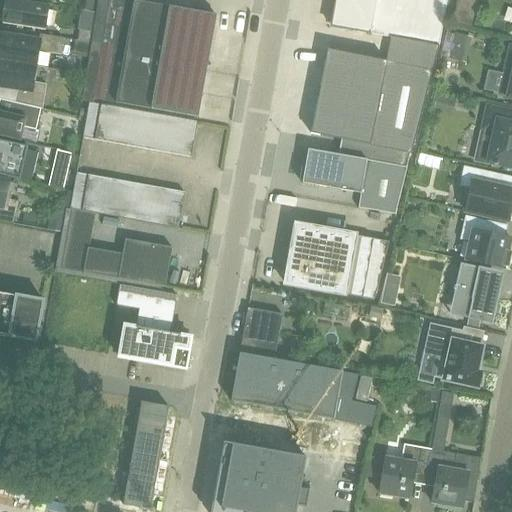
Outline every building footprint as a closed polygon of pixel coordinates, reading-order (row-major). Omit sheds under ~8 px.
[(6,0),(3,24),(45,30),(49,5),(13,0),(6,0)] [(217,14),(138,0),(109,0),(94,98),(198,117),(217,14)] [(335,0),(332,19),(331,27),(338,28),(378,36),(391,38),(439,46),(447,0),(335,0)] [(92,33),(79,31),(78,40),(90,42),(92,33)] [(0,39),(0,60),(36,66),(39,51),(60,55),(63,38),(40,34),(39,41),(1,35),(0,39)] [(328,51),(311,135),(411,155),(439,46),(390,38),(386,62),(328,51)] [(511,99),(511,46),(510,46),(499,94),(507,96),(506,98),(511,99)] [(16,103),(19,104),(41,109),(42,109),(46,84),(34,82),(36,66),(0,60),(0,87),(18,90),(16,103)] [(89,103),(83,139),(95,141),(101,105),(89,103)] [(36,130),(41,109),(19,104),(16,116),(0,111),(0,136),(21,141),(24,128),(36,130)] [(107,143),(113,107),(101,105),(95,141),(107,143)] [(511,122),(508,122),(510,111),(487,106),(482,129),(494,132),(490,149),(478,146),(475,161),(511,168),(511,122)] [(113,107),(107,143),(119,145),(125,109),(113,107)] [(125,109),(119,145),(131,147),(137,111),(125,109)] [(143,149),(149,113),(137,111),(131,147),(143,149)] [(149,113),(143,149),(155,151),(161,116),(149,113)] [(161,116),(155,151),(167,153),(173,118),(161,116)] [(173,118),(167,153),(179,156),(185,120),(173,118)] [(185,120),(179,156),(191,158),(197,122),(185,120)] [(0,140),(0,175),(20,180),(28,147),(0,140)] [(360,194),(358,208),(395,215),(407,167),(308,150),(302,184),(360,194)] [(49,185),(65,189),(73,154),(57,151),(49,185)] [(511,221),(511,215),(511,177),(463,166),(459,186),(471,189),(466,211),(508,221),(511,221)] [(82,212),(89,176),(77,173),(70,209),(71,210),(82,212)] [(94,214),(101,178),(89,176),(82,212),(94,214)] [(101,178),(94,214),(95,214),(107,216),(113,180),(101,178)] [(0,221),(13,224),(19,202),(9,199),(13,183),(0,179),(0,221)] [(113,180),(107,216),(119,218),(125,182),(113,180)] [(125,182),(119,218),(131,220),(137,184),(125,182)] [(137,184),(131,220),(143,222),(149,187),(137,184)] [(149,187),(143,222),(155,224),(161,189),(149,187)] [(161,189),(155,224),(167,227),(173,191),(161,189)] [(167,227),(179,229),(185,193),(173,191),(167,227)] [(84,273),(95,214),(94,214),(82,212),(71,210),(61,269),(84,273)] [(508,251),(511,239),(505,238),(508,225),(465,216),(460,240),(469,242),(465,260),(504,269),(505,267),(508,268),(511,252),(508,251)] [(374,300),(389,242),(296,225),(285,284),(374,300)] [(125,240),(118,279),(165,287),(172,248),(125,240)] [(492,324),(494,315),(496,304),(500,285),(478,280),(481,268),(461,264),(458,276),(455,287),(454,286),(453,290),(455,290),(453,299),(472,303),(468,319),(492,324)] [(385,284),(399,287),(401,277),(387,275),(385,284)] [(170,334),(177,296),(120,285),(116,306),(139,310),(136,328),(124,326),(119,357),(186,369),(191,338),(170,334)] [(44,301),(0,293),(0,335),(36,342),(44,301)] [(371,306),(368,317),(381,320),(383,309),(371,306)] [(282,314),(247,308),(239,354),(274,360),(282,314)] [(477,372),(479,363),(482,347),(461,342),(464,331),(430,324),(423,352),(439,356),(434,377),(443,380),(477,388),(478,386),(482,387),(484,376),(480,375),(481,373),(477,372)] [(239,354),(231,402),(374,428),(379,406),(354,400),(354,399),(355,399),(360,375),(274,360),(239,354)] [(361,376),(355,399),(366,402),(372,379),(361,376)] [(423,401),(437,403),(438,391),(425,390),(423,401)] [(442,391),(439,403),(453,406),(455,394),(442,391)] [(123,507),(150,511),(168,409),(141,404),(123,507)] [(296,511),(298,503),(301,486),(306,458),(223,443),(211,511),(296,511)] [(414,472),(425,474),(430,449),(404,445),(401,460),(386,458),(386,460),(370,457),(366,477),(382,480),(380,494),(409,500),(414,472)] [(456,454),(430,449),(425,474),(437,476),(432,504),(462,509),(468,472),(453,470),(456,454)]
